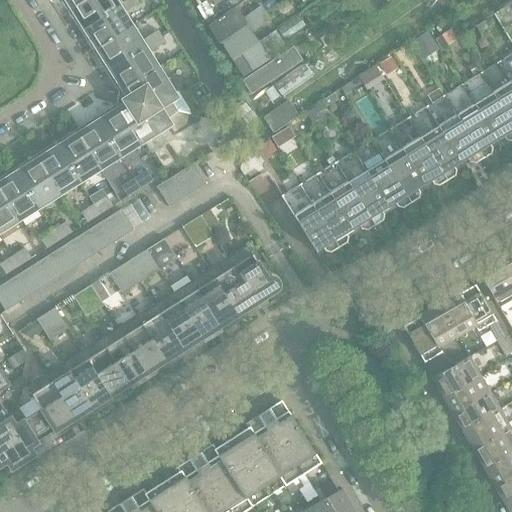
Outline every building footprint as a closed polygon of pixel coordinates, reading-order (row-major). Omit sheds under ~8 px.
[(68,11),(85,0),(62,0),(62,2),(68,11)] [(83,30),(130,0),(116,0),(115,1),(113,0),(85,0),(68,11),(73,19),(77,20),(83,30)] [(93,52),(131,27),(122,13),(140,2),(138,0),(130,0),(83,30),(88,39),(88,42),(93,52)] [(210,9),(221,0),(226,0),(228,2),(230,0),(206,0),(198,6),(205,20),(213,14),(210,9)] [(248,26),(266,13),(261,5),(243,18),(247,25),(248,26)] [(252,33),(281,12),(276,5),(266,13),(248,26),(252,33)] [(221,42),(247,25),(243,18),(235,6),(208,26),(219,43),(221,42)] [(285,39),(305,26),(298,16),(278,30),(285,39)] [(489,27),(485,21),(476,27),(480,33),(489,27)] [(259,43),(258,42),(252,33),(248,26),(247,25),(221,42),(232,61),(259,43)] [(108,70),(162,37),(157,30),(140,42),(131,27),(93,52),(98,60),(102,61),(108,70)] [(123,90),(157,69),(147,53),(165,42),(162,37),(108,70),(114,79),(113,83),(119,93),(123,90)] [(243,77),(270,59),(259,43),(232,61),(243,77)] [(400,67),(392,56),(381,64),(389,75),(400,67)] [(282,96),(312,75),(305,64),(274,85),(282,96)] [(375,66),(358,77),(363,85),(380,74),(375,66)] [(173,94),(157,69),(123,90),(125,94),(124,100),(177,112),(192,114),(177,91),(173,94)] [(266,87),(257,73),(246,81),(255,95),(266,87)] [(357,78),(340,89),(344,94),(361,84),(357,78)] [(511,84),(511,83),(493,94),(511,125),(511,84)] [(438,88),(427,96),(432,104),(443,97),(438,88)] [(335,93),(323,101),(327,107),(336,101),(336,94),(335,93)] [(511,140),(511,125),(493,94),(475,105),(496,140),(503,136),(505,140),(511,141),(511,140)] [(169,124),(166,119),(177,112),(124,100),(123,106),(119,108),(141,142),(169,124)] [(288,101),(262,117),(272,133),(298,116),(288,101)] [(322,102),(305,113),(312,123),(328,112),(322,102)] [(141,142),(119,108),(117,104),(107,110),(106,114),(97,120),(119,156),(141,142)] [(496,140),(475,105),(457,117),(483,159),(491,154),(492,148),(490,144),(496,140)] [(483,159),(457,117),(439,128),(454,153),(460,162),(467,158),(469,162),(475,163),(483,159)] [(119,156),(97,120),(87,126),(84,125),(75,131),(99,168),(119,156)] [(288,127),(271,137),(278,147),(294,137),(288,127)] [(460,162),(454,153),(439,128),(421,139),(447,181),(455,176),(456,170),(454,166),(460,162)] [(99,168),(75,131),(66,136),(66,140),(56,146),(79,181),(99,168)] [(277,152),(270,139),(257,146),(264,159),(277,152)] [(447,181),(421,139),(403,150),(424,185),(431,181),(433,185),(439,186),(447,181)] [(79,181),(56,146),(47,151),(43,151),(34,156),(58,194),(79,181)] [(424,185),(403,150),(384,161),(410,203),(418,198),(420,193),(417,189),(424,185)] [(58,194),(34,156),(26,162),(25,165),(15,171),(38,207),(58,194)] [(410,203),(384,161),(366,172),(388,207),(394,203),(397,207),(402,208),(410,203)] [(206,184),(194,164),(193,163),(174,175),(187,196),(206,184)] [(153,181),(146,170),(133,178),(140,189),(153,181)] [(38,207),(15,171),(6,177),(2,177),(0,177),(0,192),(17,220),(38,207)] [(388,207),(366,172),(348,183),(374,225),(382,221),(384,215),(381,211),(388,207)] [(187,196),(174,175),(156,187),(168,207),(187,196)] [(140,189),(133,178),(121,186),(127,197),(140,189)] [(374,225),(348,183),(330,195),(352,229),(358,225),(361,229),(366,230),(374,225)] [(0,230),(17,220),(0,192),(0,230)] [(352,229),(330,195),(312,206),(338,248),(346,243),(348,237),(345,233),(352,229)] [(112,206),(106,196),(93,204),(100,214),(112,206)] [(100,214),(93,204),(80,212),(87,222),(100,214)] [(338,248),(312,206),(294,217),(320,259),(321,259),(316,251),(322,248),(325,251),(330,253),(338,248)] [(133,230),(120,209),(102,221),(115,241),(133,230)] [(216,221),(210,212),(201,218),(207,227),(216,221)] [(207,227),(201,218),(193,223),(199,232),(207,227)] [(115,241),(102,221),(84,233),(97,253),(115,241)] [(71,232),(65,222),(53,230),(59,240),(71,232)] [(59,240),(53,230),(40,238),(46,248),(59,240)] [(97,253),(84,233),(65,244),(78,265),(97,253)] [(140,282),(177,259),(164,239),(127,262),(140,282)] [(78,265),(65,244),(47,256),(60,276),(78,265)] [(267,279),(258,265),(252,254),(251,255),(246,246),(227,258),(255,303),(275,291),(276,291),(278,288),(278,284),(277,281),(276,280),(274,278),(270,278),(267,279)] [(31,258),(24,248),(12,256),(18,266),(31,258)] [(511,250),(496,260),(511,287),(511,250)] [(18,266),(12,256),(0,263),(0,265),(5,274),(18,266)] [(60,276),(47,256),(29,267),(42,288),(60,276)] [(255,303),(227,258),(208,270),(237,315),(255,303)] [(511,297),(511,287),(496,260),(477,270),(498,306),(511,297)] [(140,282),(127,262),(108,274),(109,275),(110,274),(122,294),(140,282)] [(42,288),(29,267),(11,279),(24,299),(42,288)] [(237,315),(208,270),(190,281),(219,327),(237,315)] [(24,299),(11,279),(0,285),(0,304),(4,311),(24,299)] [(108,297),(98,281),(91,285),(102,301),(108,297)] [(219,327),(190,281),(172,293),(201,338),(219,327)] [(505,336),(475,284),(473,285),(457,295),(474,326),(478,332),(487,326),(496,341),(505,336)] [(102,301),(91,285),(72,297),(78,307),(84,316),(103,304),(102,301)] [(201,338),(172,293),(154,305),(182,350),(201,338)] [(474,326),(457,295),(452,298),(451,297),(438,304),(456,336),(474,326)] [(78,307),(72,297),(66,302),(72,311),(78,307)] [(456,336),(438,304),(425,311),(426,313),(421,316),(438,346),(439,346),(456,336)] [(182,350),(154,305),(135,316),(164,361),(182,350)] [(67,327),(55,308),(37,319),(49,339),(67,327)] [(164,361),(135,316),(117,328),(146,373),(164,361)] [(438,346),(421,316),(404,325),(403,326),(424,363),(429,360),(437,374),(451,367),(439,346),(438,346)] [(44,332),(36,320),(24,327),(32,339),(44,332)] [(146,373),(117,328),(99,339),(128,384),(146,373)] [(511,352),(511,348),(505,336),(496,341),(505,357),(511,352)] [(128,384),(99,339),(81,351),(109,396),(128,384)] [(109,396),(81,351),(62,362),(91,408),(109,396)] [(444,397),(479,377),(468,357),(451,367),(437,374),(432,377),(444,397)] [(437,374),(429,360),(424,363),(432,377),(437,374)] [(91,408),(62,362),(44,374),(73,419),(91,408)] [(0,390),(9,385),(0,370),(0,390)] [(73,419),(44,374),(26,386),(41,409),(55,431),(73,419)] [(453,414),(489,393),(479,377),(444,397),(453,414)] [(463,430),(498,410),(489,393),(453,414),(463,430)] [(321,463),(287,411),(281,400),(244,424),(247,428),(231,438),(268,496),(321,463)] [(0,465),(6,461),(15,425),(0,402),(0,465)] [(28,448),(55,431),(41,409),(15,425),(6,461),(11,469),(33,455),(28,448)] [(474,449),(509,428),(498,410),(463,430),(474,449)] [(484,467),(511,451),(511,433),(509,428),(474,449),(484,467)] [(243,511),(268,496),(231,438),(215,448),(212,444),(210,445),(188,460),(190,464),(162,482),(181,511),(243,511)] [(494,484),(511,472),(511,451),(484,467),(494,484)] [(504,502),(511,496),(511,472),(494,484),(504,502)] [(181,511),(162,482),(133,500),(130,497),(107,511),(181,511)] [(301,511),(343,511),(352,508),(341,489),(301,511)]
